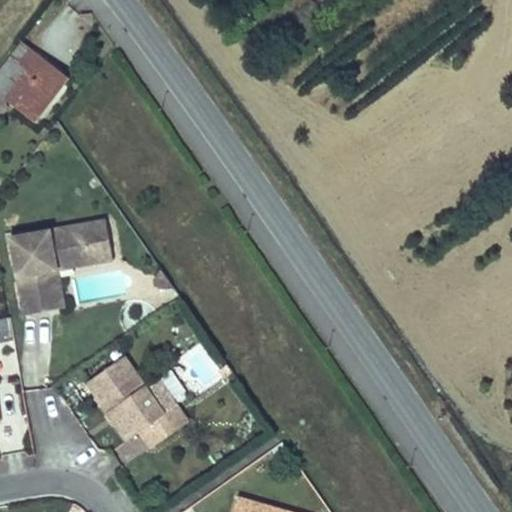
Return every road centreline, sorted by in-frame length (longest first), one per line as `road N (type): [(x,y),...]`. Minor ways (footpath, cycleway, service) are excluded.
road 1 (secondary): [(120,0),(481,511)]
road 2 (residential): [(109,511),(80,486),(0,489)]
